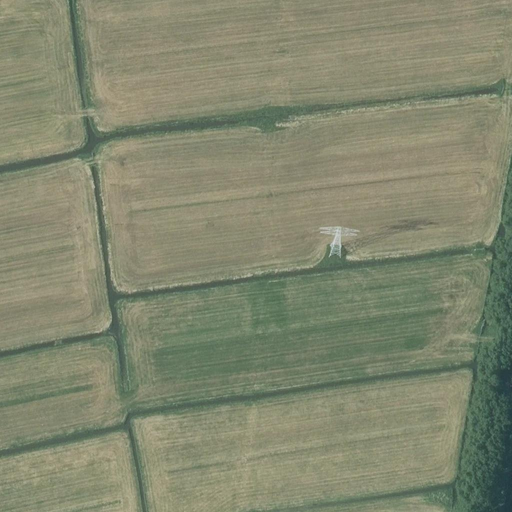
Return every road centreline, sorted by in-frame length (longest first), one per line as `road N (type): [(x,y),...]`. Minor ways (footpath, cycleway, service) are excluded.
road 1 (track): [(511,79),(461,346),(242,380),(0,433)]
road 2 (unclassified): [(485,511),(511,359)]
